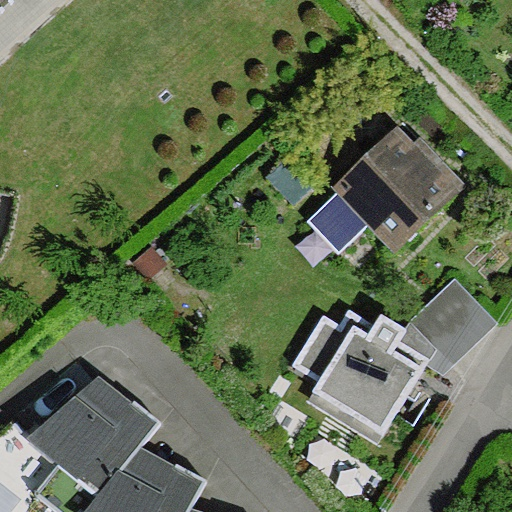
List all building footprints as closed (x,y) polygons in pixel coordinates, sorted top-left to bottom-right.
[(443,167),(421,144),(414,153),(399,138),(341,192),(374,228),(397,251),(456,196),(436,174),(443,167)] [(342,257),(374,228),(341,192),(310,223),(342,257)] [(453,279),(408,323),(450,367),(495,322),(453,279)] [(133,410),(99,384),(38,437),(31,443),(61,467),(37,497),(55,511),(93,511),(139,455),(163,426),(137,406),(133,410)] [(176,474),(139,455),(93,511),(192,511),(208,483),(178,468),(176,474)]
